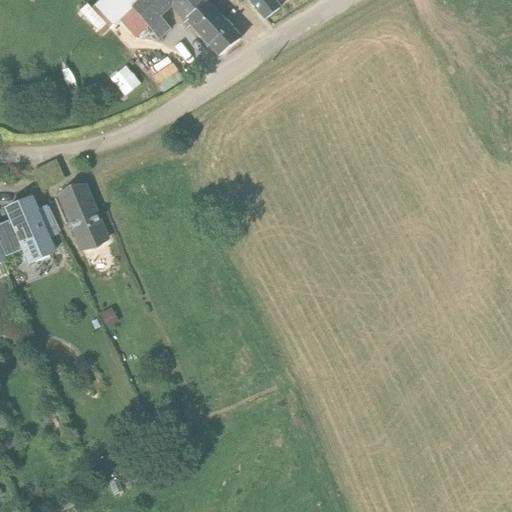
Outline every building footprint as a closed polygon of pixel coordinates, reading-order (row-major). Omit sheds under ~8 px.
[(220,73),(239,57),(205,22),(206,21),(193,5),(197,0),(163,0),(122,0),(93,27),(108,44),(101,50),(104,53),(122,37),(138,54),(148,45),(159,35),(172,23),(189,45),(192,43),(194,45),(210,63),(220,73)] [(252,22),(265,38),(279,27),(275,22),(295,6),(290,0),(266,0),(261,4),(259,2),(245,13),(252,22)] [(93,27),(89,23),(82,30),(101,50),(108,44),(93,27)] [(169,47),(159,35),(148,45),(158,58),(169,47)] [(133,81),(117,91),(130,111),(146,100),(133,81)] [(183,97),(174,84),(156,95),(164,109),(183,97)] [(60,178),(35,188),(43,208),(68,198),(60,178)] [(97,262),(108,256),(86,202),(73,206),(61,213),(84,266),(97,262)] [(14,237),(0,243),(0,264),(3,272),(25,263),(32,278),(55,268),(49,253),(38,228),(33,215),(9,225),(14,237)] [(50,223),(38,228),(49,253),(61,247),(50,223)]
